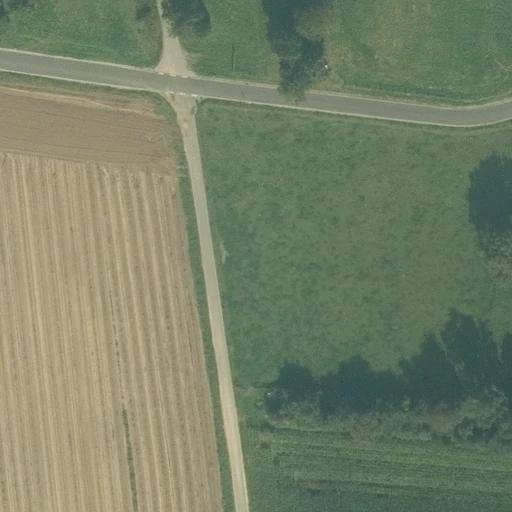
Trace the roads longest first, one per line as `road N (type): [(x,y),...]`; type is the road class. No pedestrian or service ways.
road 1 (unclassified): [(180,83),(243,511)]
road 2 (tertiary): [(511,102),(472,113),(180,83)]
road 3 (tertiary): [(180,83),(0,57)]
